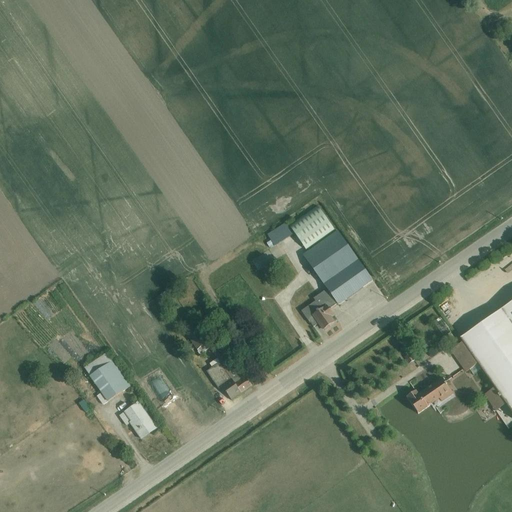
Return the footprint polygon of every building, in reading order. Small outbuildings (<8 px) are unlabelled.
[(318,207),(289,226),(306,250),(335,230),(318,207)] [(286,224),(267,236),(275,247),(293,235),(286,224)] [(316,302),(302,312),(310,324),(310,323),(314,328),(319,324),(323,330),(324,330),(325,331),(329,328),(328,327),(334,323),(330,317),(332,315),(329,310),(337,304),(339,306),(373,282),(338,232),(303,256),(327,290),(314,299),(316,302)] [(171,289),(160,296),(163,301),(174,293),(171,289)] [(463,343),(452,351),(466,373),(470,370),(473,376),(482,370),(495,389),(485,395),(496,412),(507,404),(511,412),(511,303),(461,340),(463,343)] [(193,324),(183,331),(197,351),(200,356),(210,349),(193,324)] [(222,365),(242,394),(252,387),(245,377),(247,376),(240,366),(235,370),(232,366),(238,362),(234,357),(232,359),(224,348),(215,354),(222,365)] [(407,353),(404,354),(406,357),(405,358),(409,365),(415,361),(410,354),(409,355),(407,353)] [(90,377),(113,362),(107,354),(85,369),(90,377)] [(242,394),(222,365),(220,363),(217,360),(211,364),(213,368),(207,372),(219,389),(222,387),(231,401),(242,394)] [(113,362),(90,377),(102,394),(98,397),(103,406),(130,387),(113,362)] [(417,392),(407,398),(419,416),(428,409),(427,408),(440,400),(442,402),(453,393),(443,380),(419,395),(417,392)] [(84,401),(79,404),(86,414),(91,411),(84,401)] [(139,403),(119,417),(126,427),(131,424),(141,439),(156,429),(139,403)]
